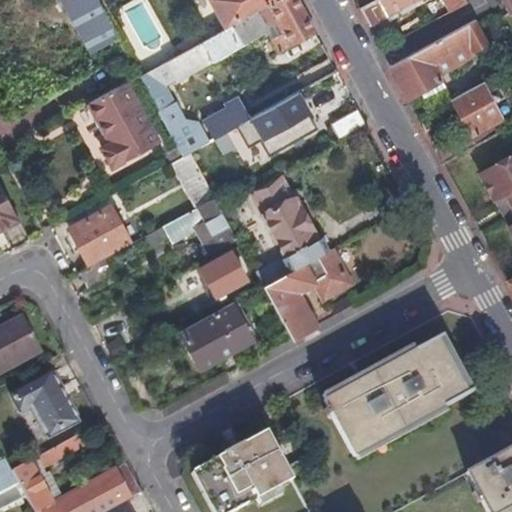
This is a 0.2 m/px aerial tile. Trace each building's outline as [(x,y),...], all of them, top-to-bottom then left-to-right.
[(61,0),(74,22),(79,20),(96,51),(118,39),(97,0),(61,0)] [(281,0),(219,35),(139,78),(184,158),(190,155),(208,145),(197,125),(185,123),(184,124),(164,88),(175,82),(176,83),(213,63),(213,65),(258,40),(256,37),(267,31),(279,24),(284,33),(272,40),(280,54),(316,35),(297,0),(281,0)] [(199,0),(219,35),(281,0),(199,0)] [(464,0),(377,0),(359,10),(368,28),(387,19),(387,18),(419,0),(443,0),(451,13),(467,5),(464,0)] [(476,21),(390,67),(408,101),(442,82),(433,66),(469,46),(472,52),(488,43),(476,21)] [(267,31),(272,40),(284,33),(279,24),(267,31)] [(469,135),(436,153),(442,164),(498,134),(493,124),(501,120),(482,84),(451,101),(469,135)] [(127,85),(112,92),(115,98),(90,112),(104,138),(108,136),(112,143),(105,147),(103,154),(109,167),(114,170),(160,145),(127,85)] [(115,98),(112,92),(87,106),(90,112),(115,98)] [(309,114),(299,95),(250,122),(238,128),(249,147),(309,114)] [(238,128),(250,122),(238,100),(225,108),(222,102),(198,115),(213,142),(229,134),(238,128)] [(345,139),(367,127),(358,112),(337,124),(345,139)] [(229,134),(213,142),(218,148),(233,141),(229,134)] [(190,155),(184,158),(175,163),(199,209),(215,200),(194,163),(190,155)] [(511,207),(511,226),(508,228),(511,235),(511,158),(480,176),(494,203),(506,196),(511,207)] [(194,163),(215,200),(219,209),(227,205),(202,159),(194,163)] [(256,275),(260,282),(263,288),(317,259),(309,245),(316,242),(293,199),(292,200),(281,181),(255,195),(266,214),(264,215),(287,258),(256,275)] [(0,231),(0,232),(18,223),(0,188),(0,231)] [(494,203),(508,228),(511,226),(511,207),(506,196),(494,203)] [(215,200),(199,209),(214,236),(210,238),(217,252),(237,240),(228,224),(219,209),(215,200)] [(227,205),(219,209),(228,224),(237,219),(237,213),(233,206),(229,203),(227,205)] [(89,266),(132,243),(114,208),(70,229),(89,266)] [(263,288),(292,341),(314,329),(296,294),(312,285),(321,301),(350,285),(332,250),(317,259),(263,288)] [(231,252),(195,272),(199,277),(203,275),(217,298),(248,281),(231,252)] [(203,368),(252,341),(233,308),(184,335),(203,368)] [(0,372),(38,352),(21,318),(0,329),(0,372)] [(440,338),(434,341),(465,397),(471,394),(440,338)] [(465,397),(434,341),(322,402),(326,409),(322,411),(325,417),(330,416),(353,458),(465,397)] [(48,438),(75,423),(49,374),(10,395),(18,412),(30,406),(48,438)] [(291,482),(265,434),(192,473),(212,511),(234,511),(255,501),(258,507),(280,495),(277,490),(291,482)] [(68,441),(56,448),(62,459),(75,452),(68,441)] [(56,448),(12,471),(18,484),(26,498),(33,511),(39,511),(52,505),(35,473),(41,471),(62,459),(56,448)] [(501,511),(511,506),(511,449),(465,475),(485,511),(501,511)] [(131,480),(123,466),(116,470),(131,499),(139,495),(131,480)] [(131,499),(116,470),(61,500),(52,505),(39,511),(107,511),(121,505),(131,499)] [(35,473),(52,505),(61,500),(48,477),(45,478),(41,471),(35,473)] [(0,511),(26,498),(18,484),(0,493),(0,511)]
